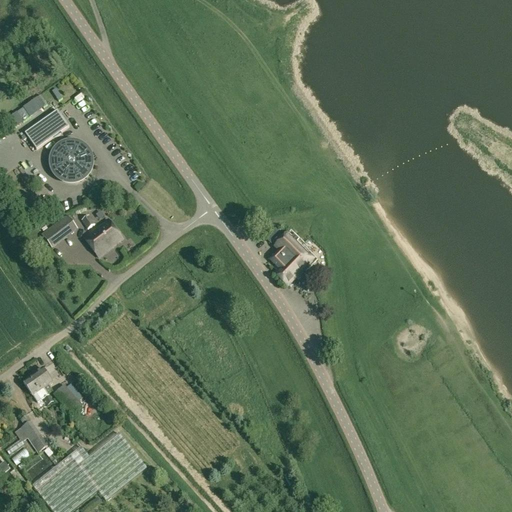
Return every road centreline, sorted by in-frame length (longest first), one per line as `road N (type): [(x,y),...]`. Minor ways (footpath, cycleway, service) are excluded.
road 1 (tertiary): [(212,208),(336,404),(383,511)]
road 2 (residential): [(0,378),(77,324),(212,208)]
road 3 (tertiary): [(66,0),(212,208)]
